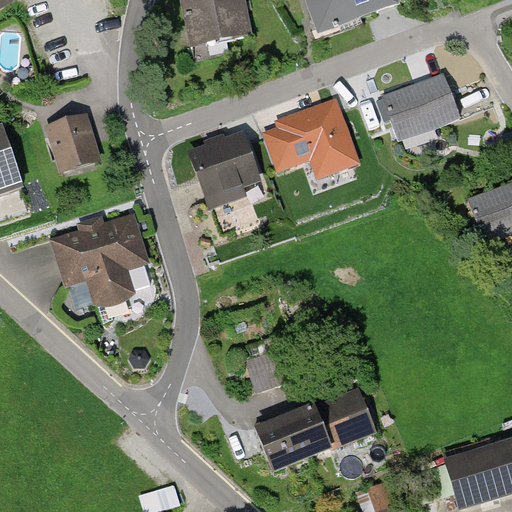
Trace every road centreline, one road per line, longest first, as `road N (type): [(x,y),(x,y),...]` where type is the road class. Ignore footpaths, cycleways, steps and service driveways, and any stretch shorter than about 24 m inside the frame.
road 1 (residential): [(141,142),(472,24)]
road 2 (residential): [(149,420),(180,369),(189,331),(186,280),(141,142)]
road 3 (unclassified): [(149,420),(128,410),(0,291)]
road 4 (residential): [(141,142),(124,73),(145,0)]
road 5 (unclassified): [(239,511),(149,420)]
